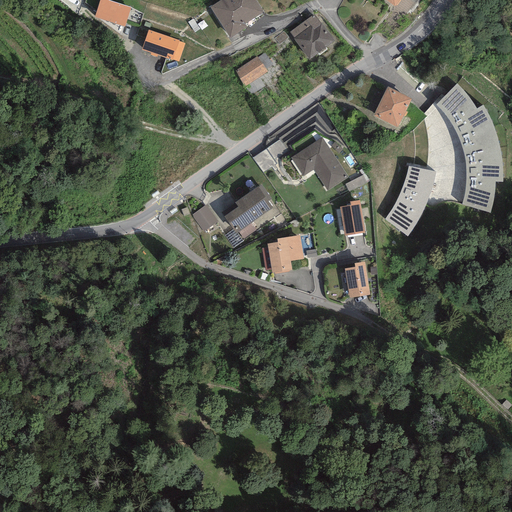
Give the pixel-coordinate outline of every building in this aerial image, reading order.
[(131,8),(107,0),(99,0),(94,17),(124,27),(131,8)] [(263,12),(255,0),(220,0),(210,7),(230,38),(246,28),(244,24),(263,12)] [(320,24),(313,14),(289,32),(309,60),(334,42),(321,23),(320,24)] [(178,41),(148,30),(141,50),(172,60),(178,62),(185,44),(178,41)] [(267,72),(257,56),(234,71),(244,86),(267,72)] [(463,201),(461,204),(490,213),(492,206),(493,198),(494,189),(495,185),(494,182),(503,182),(503,170),(501,159),(499,146),(495,133),(492,123),(489,117),(486,110),(482,105),(477,108),(474,104),(470,98),(464,92),(460,87),(456,84),(435,104),(442,111),(449,119),(453,124),(455,131),(458,138),(462,149),(464,159),(465,167),(465,178),(465,187),(465,194),(463,201)] [(411,100),(387,87),(372,116),(397,128),(411,100)] [(348,177),(321,137),(290,158),(302,176),(313,170),(327,191),(348,177)] [(435,172),(408,166),(407,170),(406,175),(405,178),(403,184),(400,190),(398,196),(395,202),(392,207),(390,211),(387,216),(384,219),(407,236),(408,235),(411,231),(414,227),(417,221),(420,217),(423,211),(424,208),(426,202),(429,196),(432,187),(434,180),(435,172)] [(347,179),(349,186),(368,180),(366,173),(347,179)] [(258,188),(257,187),(234,203),(237,207),(224,216),(236,234),(272,208),(268,202),(271,199),(261,185),(258,188)] [(359,200),(349,202),(350,205),(339,207),(344,236),(364,233),(359,200)] [(217,222),(205,205),(191,215),(203,232),(217,222)] [(299,235),(276,239),(277,242),(267,244),(272,273),(291,270),(290,261),(303,259),(299,235)] [(364,262),(354,263),(354,267),(344,269),(349,299),(369,295),(364,262)]
